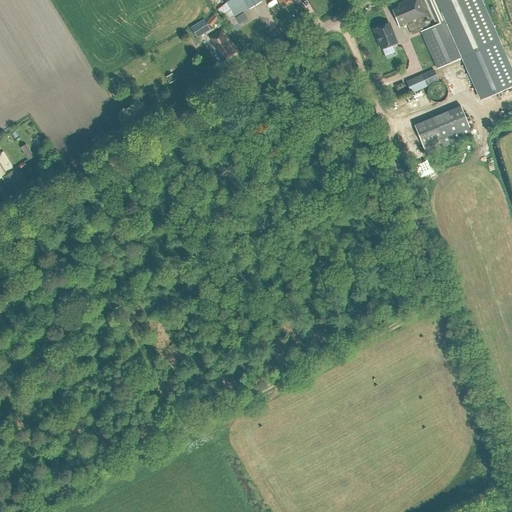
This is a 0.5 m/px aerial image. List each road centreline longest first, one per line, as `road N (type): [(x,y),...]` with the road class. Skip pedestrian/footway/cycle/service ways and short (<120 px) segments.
road 1 (track): [(511,497),(340,17)]
road 2 (track): [(24,511),(441,299)]
road 3 (tertiary): [(0,226),(360,0)]
